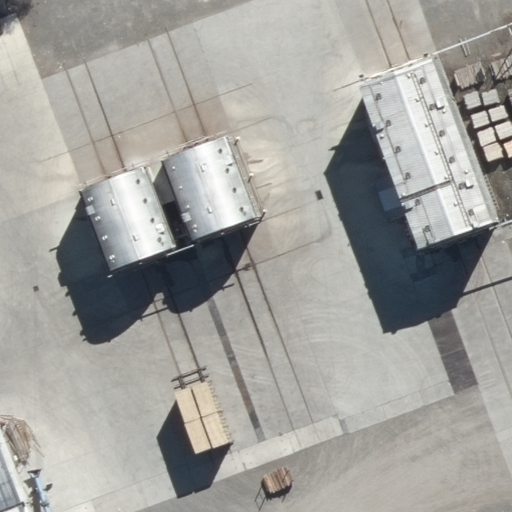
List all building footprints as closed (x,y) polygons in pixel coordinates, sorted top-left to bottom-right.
[(507,248),(437,53),(364,79),(401,182),(378,191),(393,234),(417,226),(434,275),(507,248)] [(233,131),(165,155),(202,261),(269,238),(233,131)] [(148,164),(81,190),(121,292),(187,267),(148,164)] [(261,264),(223,276),(253,365),(272,359),(268,348),(287,341),(261,264)] [(0,407),(0,477),(22,470),(0,407)]
